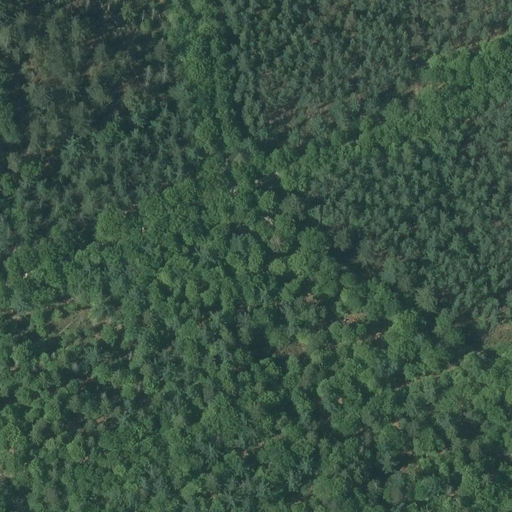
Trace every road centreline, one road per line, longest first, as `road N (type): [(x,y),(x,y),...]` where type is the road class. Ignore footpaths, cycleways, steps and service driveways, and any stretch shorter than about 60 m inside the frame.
road 1 (track): [(12,502),(432,337),(468,365),(511,344)]
road 2 (track): [(227,193),(511,77)]
road 3 (track): [(0,288),(227,193)]
road 4 (track): [(190,0),(227,193)]
